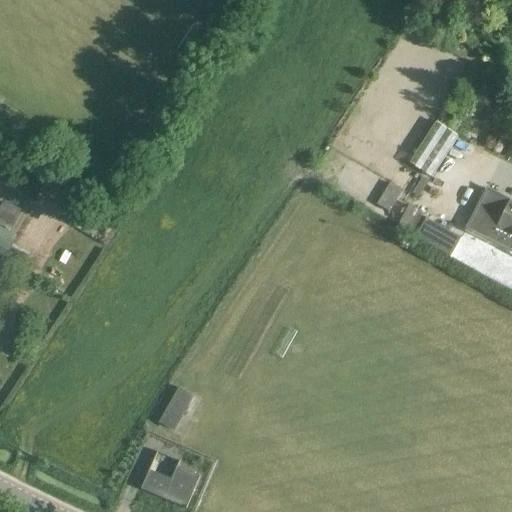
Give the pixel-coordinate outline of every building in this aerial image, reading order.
[(432,178),(459,136),(436,122),(410,164),(432,178)] [(50,180),(44,190),(75,209),(81,199),(50,180)] [(389,183),(377,205),(390,213),(402,191),(389,183)] [(486,188),(464,230),(510,253),(511,254),(511,202),(509,200),(486,188)] [(7,200),(0,219),(19,225),(26,207),(7,200)] [(408,204),(396,227),(450,258),(461,239),(420,216),(422,212),(408,204)] [(179,387),(159,423),(173,431),(193,395),(179,387)] [(186,509),(200,476),(177,467),(171,480),(149,471),(141,490),(186,509)]
